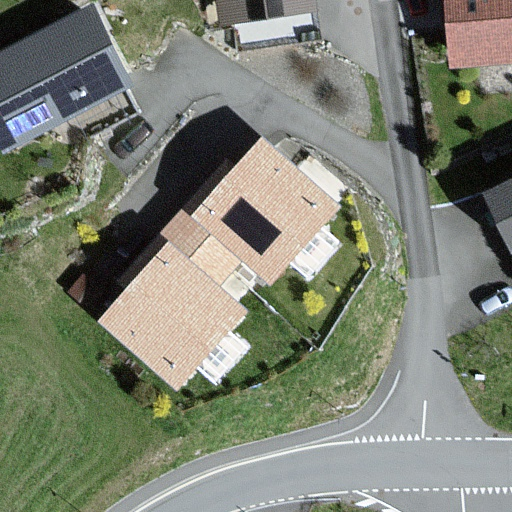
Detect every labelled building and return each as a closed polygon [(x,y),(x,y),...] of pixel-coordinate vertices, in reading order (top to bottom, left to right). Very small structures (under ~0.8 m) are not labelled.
[(316,0),(221,0),(225,21),(317,6),(316,0)] [(511,0),(452,0),(456,61),(511,58),(511,0)] [(136,78),(96,2),(0,52),(0,125),(10,144),(136,78)] [(187,208),(175,220),(232,272),(244,259),(272,284),(343,207),(266,137),(195,215),(187,208)] [(511,183),(490,194),(511,238),(511,183)] [(220,286),(232,272),(175,220),(164,232),(174,241),(103,318),(179,387),(248,311),(220,286)]
